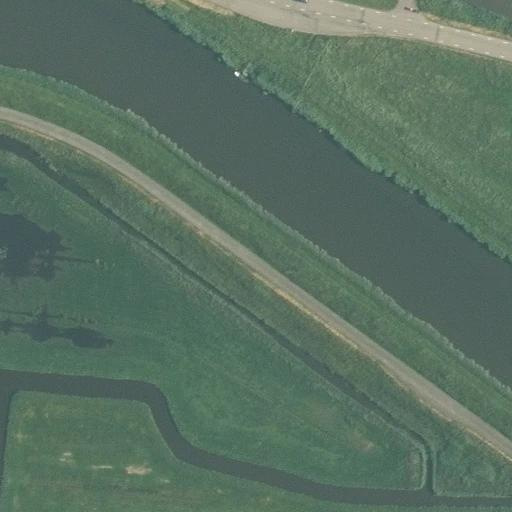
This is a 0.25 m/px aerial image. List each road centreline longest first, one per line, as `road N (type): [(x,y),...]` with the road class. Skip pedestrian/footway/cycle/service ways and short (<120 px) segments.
road 1 (unclassified): [(511,451),(140,181),(74,140),(0,113)]
road 2 (tertiary): [(511,53),(282,0)]
